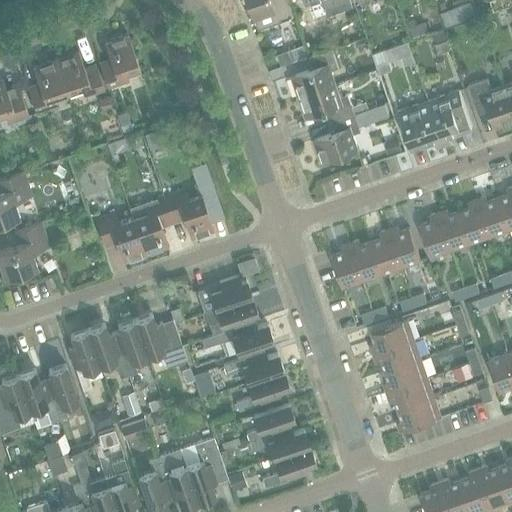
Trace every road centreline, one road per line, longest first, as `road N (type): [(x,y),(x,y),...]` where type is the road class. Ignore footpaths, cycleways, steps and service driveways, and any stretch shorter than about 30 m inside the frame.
road 1 (residential): [(278,223),(0,312)]
road 2 (residential): [(278,223),(368,472)]
road 3 (residential): [(186,0),(209,21),(231,74),(278,223)]
road 4 (residential): [(511,151),(278,223)]
road 5 (residential): [(368,472),(511,425)]
road 6 (residential): [(368,472),(241,511)]
road 7 (residential): [(0,50),(94,18),(108,0)]
